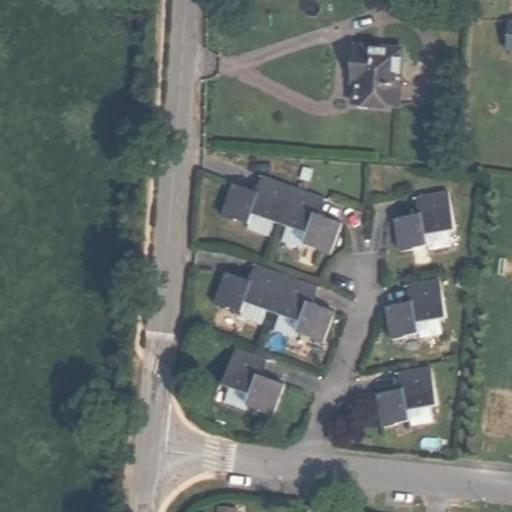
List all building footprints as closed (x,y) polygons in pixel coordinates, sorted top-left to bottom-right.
[(402,51),(355,47),(353,83),(356,83),(355,102),(398,105),(402,51)] [(277,220),(290,224),(311,231),(308,242),(321,247),(320,249),(334,253),(345,221),(321,212),(326,196),(267,176),(262,192),(236,183),(225,215),(238,220),(239,217),(252,222),(255,212),(277,220)] [(418,248),(431,245),(429,234),(451,231),(457,230),(450,192),(422,197),(425,213),(399,218),(405,252),(418,250),(418,248)] [(271,235),(277,220),(255,212),(252,222),(250,228),(271,235)] [(311,231),(290,224),(284,240),(306,248),(308,242),(311,231)] [(429,234),(431,245),(432,252),(454,248),(451,231),(429,234)] [(271,310),(283,314),(306,321),(302,332),(314,336),(314,338),(326,342),(337,309),(312,300),(317,285),(261,266),(256,281),(229,272),(218,305),(231,310),(232,308),(245,312),(248,302),(271,310)] [(411,336),(424,334),(422,322),(445,319),(451,318),(445,280),(416,285),(418,301),(390,305),(396,340),(412,337),(411,336)] [(266,325),(271,310),(248,302),(245,312),(243,317),(266,325)] [(306,321),(283,314),(278,329),(301,337),(302,332),(306,321)] [(422,322),(424,334),(424,339),(448,335),(445,319),(422,322)] [(253,395),(250,405),(262,409),(261,411),(275,416),(287,385),(261,375),(266,361),(238,351),(225,385),(231,387),(253,395)] [(399,424),(413,422),(410,410),(433,405),(441,404),(434,368),(403,374),(407,390),(380,395),(386,429),(399,426),(399,424)] [(248,410),(250,405),(253,395),(231,387),(226,402),(248,410)] [(410,410),(413,422),(414,426),(437,422),(433,405),(410,410)]
